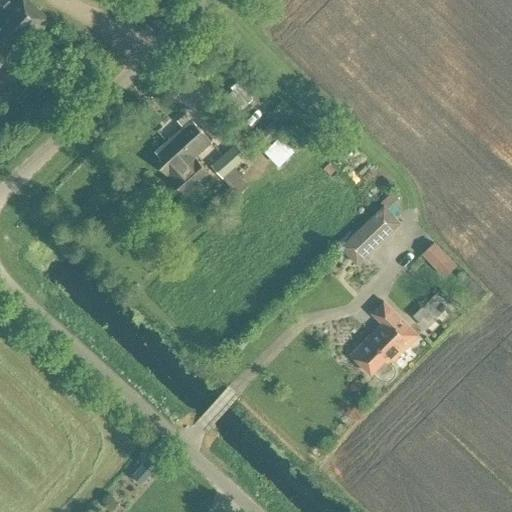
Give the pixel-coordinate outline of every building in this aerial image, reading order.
[(27,46),(49,23),(25,0),(12,0),(0,12),(0,52),(6,59),(23,42),(27,46)] [(252,100),(240,85),(220,102),(233,117),(252,100)] [(184,194),(208,173),(195,157),(211,143),(191,120),(154,152),(158,156),(153,160),(167,175),(169,174),(174,179),(172,180),(184,194)] [(264,148),(281,132),(272,122),(255,139),(264,148)] [(265,152),(279,166),(295,151),(281,137),(265,152)] [(237,195),(248,185),(243,179),(244,178),(235,168),(247,158),(236,144),(211,166),(237,195)] [(381,203),(384,206),(392,215),(397,220),(405,213),(389,196),(381,203)] [(357,264),(400,223),(397,220),(392,215),(384,206),(340,247),(357,264)] [(456,265),(433,242),(421,253),(444,277),(456,265)] [(395,372),(395,370),(394,369),(394,367),(393,366),(392,364),(391,363),(418,336),(383,301),(371,313),(381,323),(351,355),(371,375),(375,371),(376,372),(376,374),(376,375),(377,377),(378,378),(380,379),(381,380),(383,381),(385,381),(386,381),(388,380),(389,380),(391,379),(392,378),(393,377),(394,376),(394,374),(395,372)] [(141,485),(150,475),(141,466),(132,476),(141,485)]
